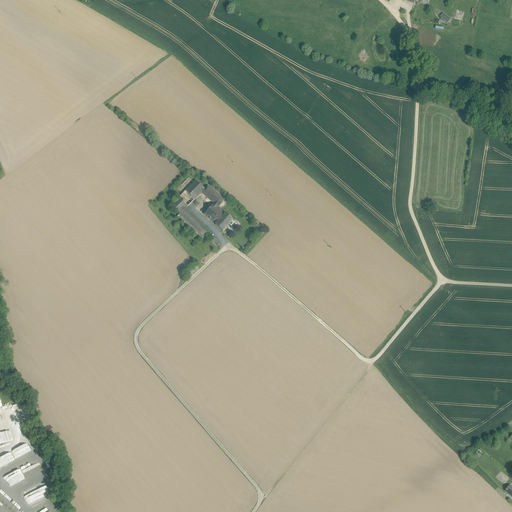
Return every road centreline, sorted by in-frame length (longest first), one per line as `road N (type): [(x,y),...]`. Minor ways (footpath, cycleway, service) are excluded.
road 1 (track): [(228,247),(374,364),(441,280),(411,208),(413,44),(381,0)]
road 2 (track): [(261,496),(374,364)]
